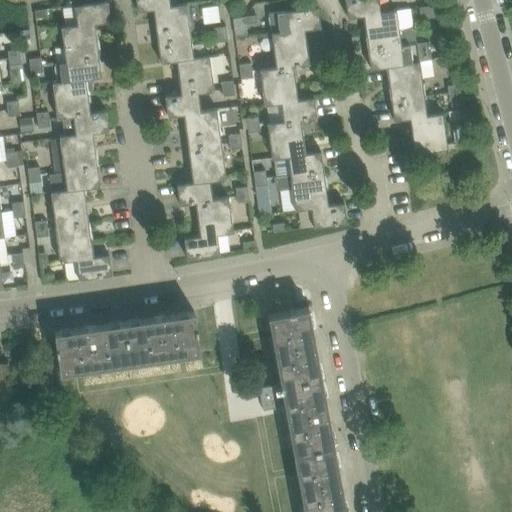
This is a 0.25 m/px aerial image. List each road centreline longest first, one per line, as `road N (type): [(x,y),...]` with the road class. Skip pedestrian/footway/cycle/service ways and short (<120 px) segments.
road 1 (residential): [(376,511),(330,256)]
road 2 (residential): [(148,291),(122,91)]
road 3 (residential): [(148,291),(330,256)]
road 4 (residential): [(383,242),(371,173),(355,150),(345,75)]
road 5 (residential): [(0,310),(148,291)]
road 6 (residential): [(383,242),(506,211)]
road 7 (residential): [(511,120),(481,0)]
